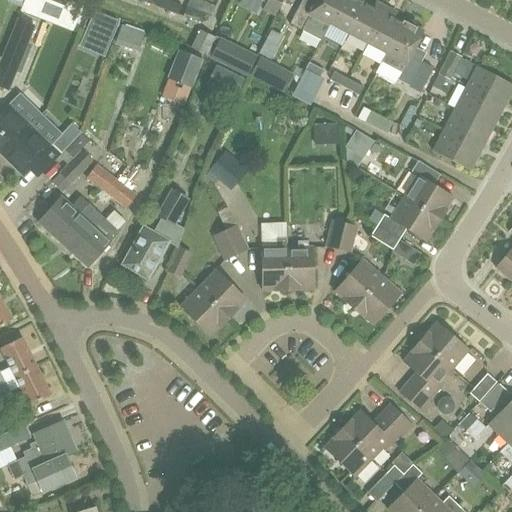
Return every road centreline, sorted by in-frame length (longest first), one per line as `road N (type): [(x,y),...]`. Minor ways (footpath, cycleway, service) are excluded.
road 1 (residential): [(130,511),(117,456),(56,329)]
road 2 (residential): [(361,367),(315,326),(293,320),(272,326),(214,382)]
road 3 (residential): [(214,382),(176,344),(136,322),(99,316),(56,329)]
road 4 (residential): [(511,157),(449,257),(448,275)]
road 5 (residential): [(361,367),(448,275)]
